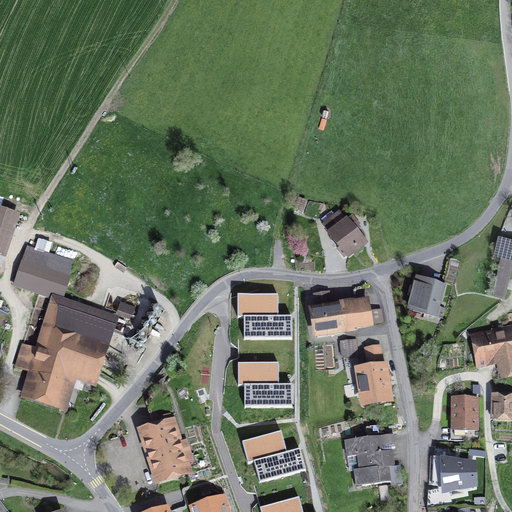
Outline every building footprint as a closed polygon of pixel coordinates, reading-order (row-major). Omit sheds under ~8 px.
[(295,209),(302,212),(306,201),(298,199),(295,209)] [(0,210),(0,251),(12,215),(0,210)] [(346,221),(340,213),(335,217),(330,213),(321,220),(326,225),(324,226),(331,234),(330,235),(348,257),(365,243),(356,233),(357,231),(354,227),(358,224),(352,217),(346,221)] [(504,296),(511,260),(511,243),(499,240),(496,253),(502,254),(493,294),(504,296)] [(52,294),(51,298),(60,302),(73,264),(28,249),(17,282),(52,294)] [(461,270),(456,268),(452,283),(457,285),(461,270)] [(443,285),(418,279),(410,310),(443,319),(445,310),(437,308),(443,285)] [(331,307),(329,292),(314,295),(317,309),(331,307)] [(292,318),(278,318),(278,296),(244,296),(244,318),(250,318),(250,340),(292,340),(292,318)] [(115,320),(60,302),(51,298),(46,312),(111,333),(115,320)] [(331,307),(317,309),(312,310),(317,338),(340,334),(340,330),(371,325),(367,301),(340,306),(331,307)] [(381,308),(372,311),(375,324),(384,321),(381,308)] [(60,406),(70,373),(84,379),(80,388),(90,393),(94,384),(106,347),(50,330),(30,397),(60,406)] [(131,339),(119,331),(115,338),(127,346),(131,339)] [(511,333),(475,340),(479,363),(491,361),(492,366),(501,364),(503,377),(511,375),(511,333)] [(341,343),(343,358),(358,356),(356,341),(341,343)] [(380,348),(365,351),(368,366),(383,363),(380,348)] [(292,387),(278,386),(279,365),(244,364),(244,386),(251,386),(251,408),(292,408),(292,387)] [(390,400),(385,368),(358,372),(363,404),(390,400)] [(491,418),(511,418),(511,398),(495,398),(495,395),(492,396),(491,418)] [(476,401),(454,401),(454,436),(465,436),(465,428),(475,428),(476,401)] [(147,450),(158,481),(177,475),(177,473),(187,470),(180,449),(179,450),(177,444),(179,443),(172,423),(171,424),(168,415),(161,417),(164,426),(143,433),(145,441),(147,449),(147,450)] [(371,438),(345,442),(348,458),(359,456),(360,463),(359,463),(360,470),(355,471),(357,487),(391,482),(389,467),(394,467),(392,451),(381,452),(380,446),(395,444),(393,435),(379,437),(378,426),(370,427),(371,438)] [(300,450),(287,454),(281,433),(248,442),(254,463),(260,461),(266,482),(305,471),(300,450)] [(474,487),(473,463),(434,459),(433,486),(438,486),(453,483),(455,491),(474,487)] [(431,493),(430,508),(452,504),(450,491),(447,490),(431,493)] [(225,511),(221,498),(193,508),(194,511),(225,511)] [(303,511),(300,498),(266,508),(266,511),(303,511)]
